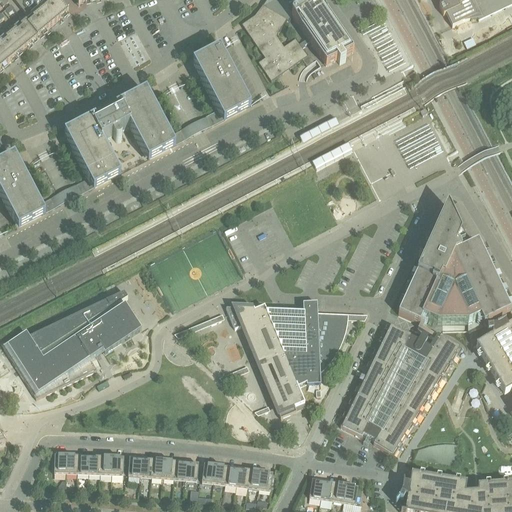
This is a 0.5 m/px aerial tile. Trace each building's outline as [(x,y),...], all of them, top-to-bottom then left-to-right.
[(0,72),(38,41),(68,16),(54,0),(41,0),(24,14),(32,25),(28,28),(24,23),(0,42),(0,72)] [(5,0),(0,0),(0,5),(2,8),(8,4),(5,0)] [(11,0),(24,14),(41,0),(11,0)] [(75,0),(78,8),(105,0),(75,0)] [(255,18),(242,27),(243,29),(263,58),(265,57),(266,60),(258,65),(271,84),(279,79),(282,76),(280,73),(285,70),(287,69),(289,71),(302,63),(304,65),(306,69),(312,65),(313,64),(308,58),(307,59),(301,51),(299,47),(293,38),(292,39),(294,42),(284,50),(276,39),(286,22),(289,24),(292,19),(296,12),(291,6),(300,0),(268,0),(261,9),(255,18)] [(285,26),(312,65),(321,59),(325,66),(333,62),(334,64),(352,55),(315,0),(296,0),(291,4),(295,10),(285,26)] [(479,21),(468,0),(439,0),(443,6),(439,8),(443,18),(447,16),(453,28),(452,28),(452,29),(470,21),(471,22),(477,21),(478,23),(479,23),(479,21)] [(511,0),(468,0),(479,21),(511,5),(511,0)] [(220,52),(207,59),(192,66),(217,114),(198,124),(202,133),(222,123),(223,125),(250,111),(220,52)] [(189,129),(178,134),(169,139),(151,104),(146,95),(115,111),(117,114),(113,115),(109,117),(107,115),(103,117),(104,119),(100,122),(97,125),(95,121),(64,137),(87,182),(68,192),(72,201),(92,190),(93,193),(120,179),(102,144),(112,138),(114,142),(115,143),(116,144),(117,144),(118,144),(119,144),(120,144),(120,143),(121,143),(121,142),(122,141),(122,140),(122,139),(121,139),(119,135),(130,129),(148,164),(175,150),(174,148),(193,137),(189,129)] [(45,218),(44,215),(63,205),(59,197),(39,207),(15,159),(0,166),(0,197),(18,232),(45,218)] [(423,261),(423,262),(419,260),(416,266),(420,268),(417,276),(413,274),(410,280),(414,281),(410,289),(407,288),(404,293),(408,295),(404,303),(400,301),(398,307),(402,309),(398,316),(420,326),(418,331),(416,335),(419,335),(420,332),(422,333),(435,341),(437,338),(421,330),(422,327),(423,327),(426,321),(429,323),(432,324),(437,326),(467,326),(468,326),(480,320),(483,326),(483,327),(484,330),(486,330),(488,330),(490,329),(492,329),(496,328),(497,327),(495,322),(510,315),(510,314),(509,313),(511,312),(511,309),(510,306),(507,307),(503,300),(507,298),(504,292),(500,294),(497,286),(500,284),(498,279),(494,280),(490,273),(494,271),(491,265),(488,267),(484,259),(488,257),(485,252),(481,253),(478,246),(469,249),(467,250),(466,248),(447,208),(430,245),(427,243),(424,249),(428,250),(427,252),(423,260),(423,261)] [(124,309),(121,305),(128,301),(124,295),(29,340),(26,335),(13,343),(12,341),(1,348),(36,402),(97,373),(102,370),(95,359),(102,354),(105,358),(141,334),(125,309),(124,309)] [(364,324),(367,319),(367,318),(314,316),(309,312),(309,309),(303,316),(266,314),(264,309),(254,313),(252,309),(253,311),(226,310),(235,332),(242,329),(280,421),(296,414),(294,410),(304,406),(298,390),(301,389),(303,388),(306,386),(306,389),(320,388),(320,377),(320,376),(328,368),(330,365),(336,356),(337,356),(338,353),(340,350),(341,347),(343,344),(344,340),(346,330),(347,330),(347,327),(347,323),(364,324)] [(222,317),(211,322),(209,323),(211,327),(224,322),(222,317)] [(511,326),(507,329),(504,324),(505,323),(505,322),(503,324),(501,325),(499,326),(497,327),(496,328),(492,329),(490,329),(488,330),(486,330),(484,330),(485,331),(487,331),(487,335),(491,334),(493,338),(476,348),(478,352),(504,396),(511,391),(511,396),(511,397),(511,399),(511,326)] [(418,343),(410,339),(389,329),(340,429),(362,440),(363,437),(366,439),(363,446),(367,449),(371,442),(375,444),(429,350),(424,347),(427,343),(427,342),(427,341),(427,340),(426,339),(425,338),(424,338),(423,338),(422,338),(421,338),(421,339),(420,339),(418,343)] [(437,338),(435,341),(429,350),(375,444),(373,446),(393,459),(461,351),(440,338),(439,339),(437,338)] [(270,413),(268,409),(254,415),(258,418),(270,413)] [(415,452),(414,460),(454,467),(458,443),(456,443),(458,443),(457,447),(453,446),(445,446),(437,446),(429,448),(420,451),(415,452)] [(66,477),(66,459),(55,459),(54,476),(66,477)] [(66,477),(77,477),(78,459),(66,459),(66,477)] [(77,477),(89,478),(89,460),(78,459),(77,477)] [(101,460),(89,460),(89,478),(100,478),(101,460)] [(112,461),(101,460),(100,478),(111,478),(112,461)] [(124,461),(112,461),(111,478),(123,479),(124,461)] [(140,480),(141,462),(129,461),(128,479),(140,480)] [(140,480),(151,481),(152,463),(141,462),(140,480)] [(164,464),(152,463),(151,481),(160,482),(160,485),(162,485),(162,482),(164,464)] [(175,465),(164,464),(162,482),(162,485),(164,486),(164,482),(174,483),(175,465)] [(185,484),(187,466),(175,465),(174,483),(183,484),(183,487),(185,487),(185,484)] [(198,467),(187,466),(185,484),(197,485),(198,467)] [(213,487),(216,469),(204,468),(202,485),(213,487)] [(213,487),(225,488),(227,471),(216,469),(213,487)] [(227,471),(225,488),(236,490),(238,472),(227,471)] [(250,474),(238,472),(236,490),(247,491),(250,474)] [(401,493),(401,495),(463,505),(465,495),(466,485),(459,484),(460,480),(455,479),(454,484),(441,481),(441,477),(436,476),(436,480),(424,479),(424,474),(419,473),(419,478),(411,476),(410,487),(404,486),(404,483),(403,483),(403,485),(403,487),(402,489),(402,491),(401,493)] [(259,493),(261,475),(250,474),(247,491),(259,493)] [(261,475),(259,493),(270,494),(273,477),(261,475)] [(478,494),(465,495),(463,505),(480,508),(511,505),(511,485),(507,486),(507,482),(502,482),(502,487),(490,487),(490,483),(485,483),(485,488),(478,488),(478,494)] [(320,503),(323,485),(312,483),(309,501),(320,503)] [(335,487),(323,485),(320,503),(332,504),(335,487)] [(346,489),(335,487),(332,504),(343,506),(346,489)] [(358,491),(346,489),(343,506),(355,508),(358,491)] [(479,511),(480,508),(463,505),(401,495),(400,496),(400,498),(399,500),(397,502),(396,503),(395,505),(396,506),(397,504),(406,509),(405,511),(479,511)]
